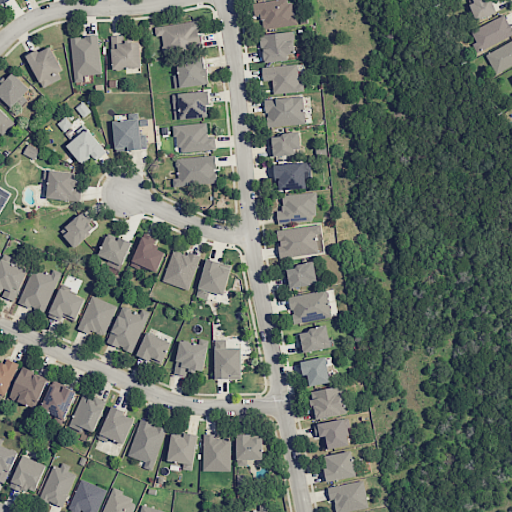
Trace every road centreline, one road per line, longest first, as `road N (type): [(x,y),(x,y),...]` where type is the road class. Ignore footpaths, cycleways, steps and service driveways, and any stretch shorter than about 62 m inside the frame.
road 1 (residential): [(304,511),(255,263),(223,0)]
road 2 (residential): [(283,407),(167,400),(0,324)]
road 3 (residential): [(175,0),(55,11),(0,44)]
road 4 (residential): [(252,236),(216,233),(125,194)]
